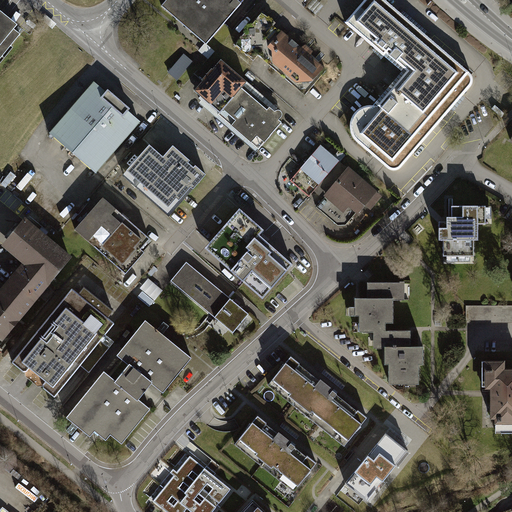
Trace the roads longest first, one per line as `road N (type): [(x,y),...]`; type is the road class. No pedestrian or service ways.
road 1 (residential): [(343,268),(192,407),(119,493)]
road 2 (residential): [(255,188),(363,65),(293,0)]
road 3 (residential): [(87,34),(255,188)]
road 4 (residential): [(511,194),(459,163),(343,268)]
road 5 (residential): [(119,493),(0,395)]
